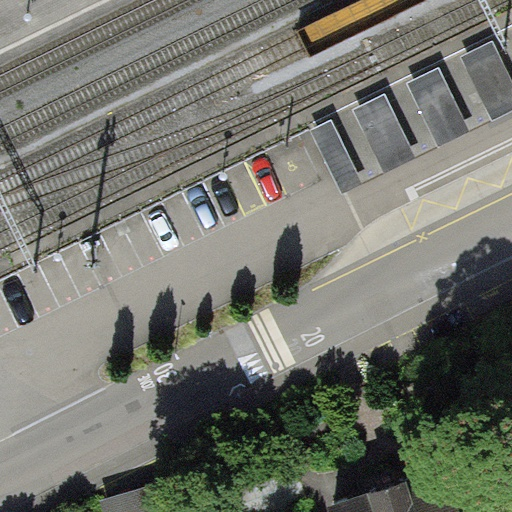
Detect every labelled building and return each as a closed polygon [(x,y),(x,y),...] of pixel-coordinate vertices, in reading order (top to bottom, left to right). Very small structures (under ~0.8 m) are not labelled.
[(511,111),(511,80),(493,42),(462,57),(493,121),(511,111)] [(470,132),(439,68),(408,83),(440,147),(470,132)] [(417,158),(386,95),(355,110),(386,173),(417,158)] [(364,184),(333,120),(311,131),(342,195),(364,184)] [(464,511),(459,492),(393,511),(464,511)]
